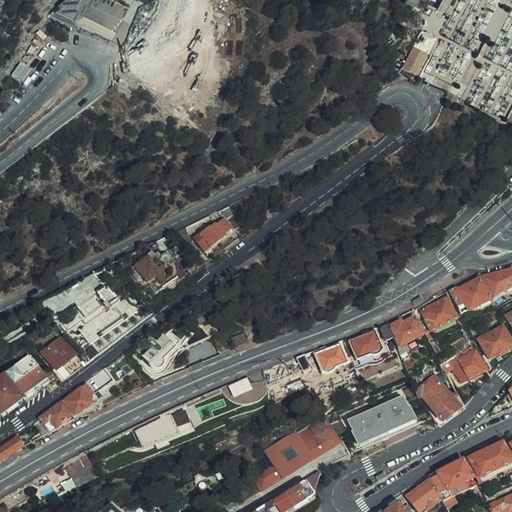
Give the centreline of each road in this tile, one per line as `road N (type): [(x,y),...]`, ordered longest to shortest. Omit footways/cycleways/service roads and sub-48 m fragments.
road 1 (tertiary): [(0,434),(410,130),(418,110),(411,95),(393,94),(288,167),(0,312)]
road 2 (primary): [(0,481),(135,408),(329,329),(429,278)]
road 3 (tertiary): [(0,163),(101,75),(87,56),(72,58),(0,130)]
road 4 (secondary): [(511,368),(452,426),(336,483),(332,502),(341,511)]
road 5 (secondary): [(352,511),(511,423)]
road 6 (unclassified): [(429,278),(426,257),(511,173)]
